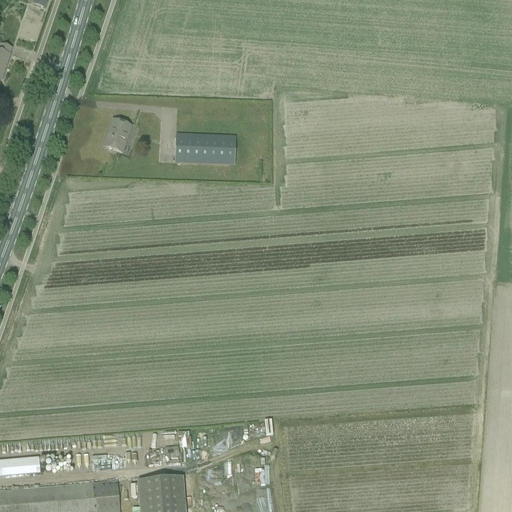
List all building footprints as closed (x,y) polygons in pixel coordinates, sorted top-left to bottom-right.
[(45,0),(26,0),(26,3),(42,9),(45,0)] [(0,81),(11,50),(0,46),(0,81)] [(106,149),(113,151),(121,154),(130,127),(122,125),(112,122),(109,131),(112,132),(106,149)] [(173,164),(234,167),(235,137),(175,135),(173,164)] [(0,477),(39,474),(38,460),(0,462),(0,477)] [(184,511),(181,478),(136,482),(138,511),(184,511)] [(0,511),(118,511),(116,483),(2,493),(0,493),(0,511)]
